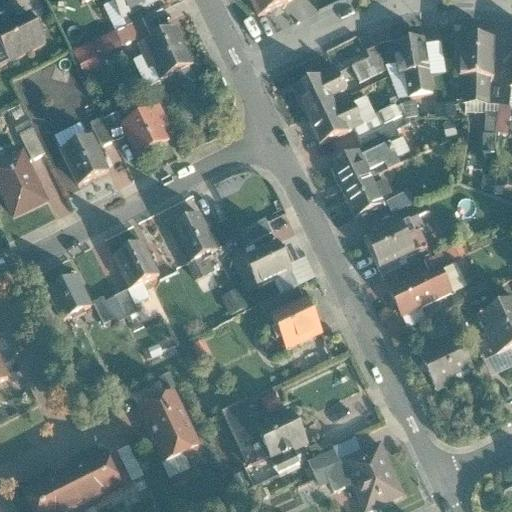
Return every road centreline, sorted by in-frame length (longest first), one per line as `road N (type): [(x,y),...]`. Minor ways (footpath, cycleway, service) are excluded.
road 1 (residential): [(274,138),(437,478)]
road 2 (residential): [(0,272),(274,138)]
road 3 (residential): [(0,318),(59,449),(0,479)]
road 4 (residential): [(243,72),(368,15),(424,0)]
